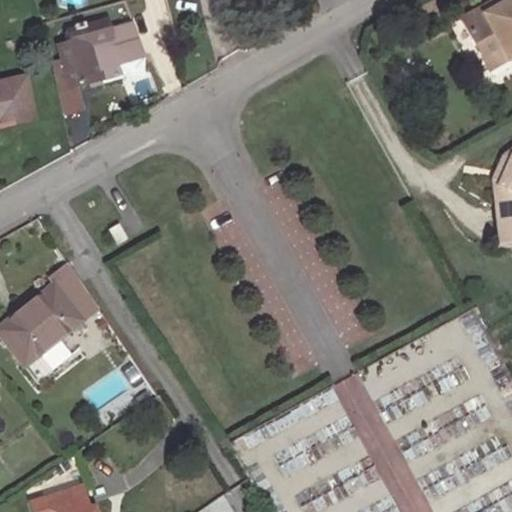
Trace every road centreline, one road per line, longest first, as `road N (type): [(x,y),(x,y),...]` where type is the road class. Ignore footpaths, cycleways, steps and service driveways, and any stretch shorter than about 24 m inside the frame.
road 1 (unclassified): [(383,0),(0,211)]
road 2 (unknown): [(332,26),(429,188)]
